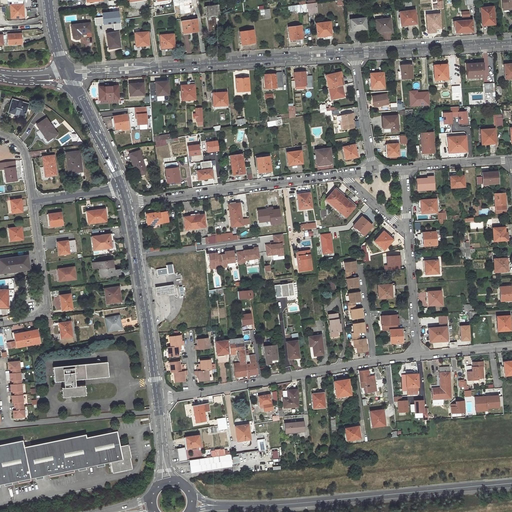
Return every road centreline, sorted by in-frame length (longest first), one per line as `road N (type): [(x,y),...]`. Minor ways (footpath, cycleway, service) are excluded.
road 1 (unclassified): [(68,72),(354,52)]
road 2 (secondary): [(511,482),(226,506)]
road 3 (unclassified): [(126,202),(336,172)]
road 4 (unknown): [(0,501),(135,472),(144,460),(143,427),(159,420)]
road 5 (tertiary): [(157,397),(126,202)]
road 6 (unclassified): [(372,362),(192,391)]
road 7 (unclassified): [(354,52),(511,41)]
road 8 (residential): [(0,322),(44,310),(34,201)]
road 9 (tertiary): [(122,188),(68,72)]
road 10 (unclassified): [(408,232),(417,355)]
road 11 (unknown): [(52,396),(56,410),(106,407),(155,385)]
